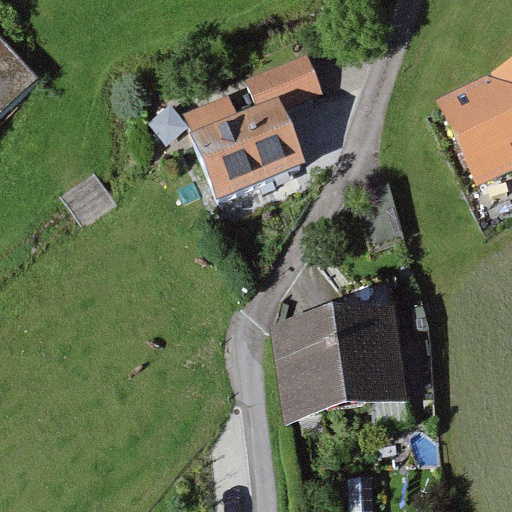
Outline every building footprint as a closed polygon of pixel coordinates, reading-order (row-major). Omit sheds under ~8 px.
[(0,49),(0,135),(43,97),(0,49)] [(324,105),(309,69),(249,94),(264,130),(278,124),(324,105)] [(511,85),(496,94),(501,104),(449,133),(485,198),(511,183),(511,85)] [(302,179),(278,124),(264,130),(244,138),(232,109),(184,130),(221,214),(302,179)] [(397,329),(276,346),(289,438),(410,421),(397,329)]
